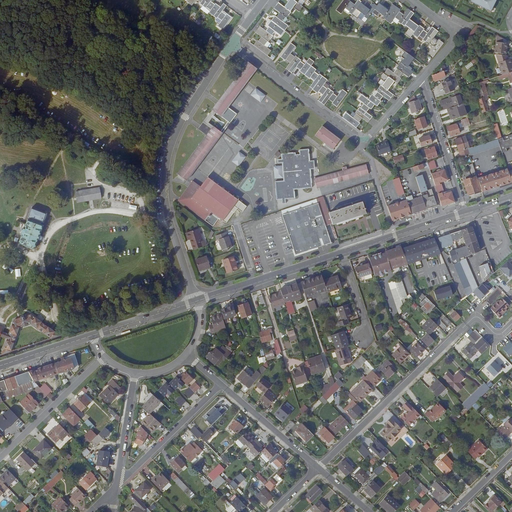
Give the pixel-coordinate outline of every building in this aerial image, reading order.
[(213,27),(218,30),(227,18),(219,11),(223,6),(220,4),(217,8),(212,4),(211,5),(207,2),(208,0),(184,0),(184,2),(188,5),(192,0),(196,3),(195,4),(198,7),(202,10),(203,9),(206,12),(205,14),(209,17),(213,20),(214,19),(217,22),(213,27)] [(254,31),(260,36),(253,45),(266,55),(270,50),(266,47),(263,45),(266,41),(267,42),(270,39),(272,36),(270,35),(274,31),(279,35),(283,30),(286,25),(281,21),(285,17),(286,18),(288,15),(290,12),(289,11),(292,7),(297,11),(301,6),(297,3),(300,0),(299,0),(287,0),(283,6),(277,2),(275,4),(273,7),(278,12),(275,16),(273,15),(270,20),(266,25),(267,26),(264,30),(258,25),(256,28),(254,31)] [(429,54),(434,58),(445,44),(441,40),(440,42),(435,38),(439,32),(436,30),(433,27),(429,33),(425,30),(426,29),(422,26),(420,27),(411,19),(416,14),(412,11),(409,9),(405,14),(400,11),(401,10),(397,7),(393,4),(389,10),(381,4),(379,7),(375,4),(371,10),(362,3),(363,2),(360,0),(359,0),(355,5),(350,1),(351,0),(345,0),(338,10),(343,14),(347,9),(351,12),(350,13),(353,15),(358,19),(363,13),(367,16),(366,17),(369,19),(373,14),(377,17),(379,14),(383,17),(382,18),(386,21),(390,24),(393,21),(395,18),(400,21),(399,22),(402,25),(404,27),(405,26),(410,30),(406,36),(411,40),(414,35),(419,39),(421,36),(424,39),(423,40),(427,43),(429,45),(430,44),(435,48),(429,54)] [(470,0),(470,2),(490,12),(495,0),(470,0)] [(470,36),(471,39),(481,27),(479,26),(470,36)] [(506,41),(506,40),(498,36),(498,43),(498,50),(500,51),(500,54),(507,56),(509,44),(505,43),(506,41)] [(291,54),(296,48),(291,44),(280,58),(285,61),(286,61),(289,64),(285,69),(292,74),(296,68),(299,71),(298,72),(309,80),(310,79),(313,82),(309,88),(317,94),(318,93),(322,97),(318,102),(324,106),(328,101),(332,103),(332,104),(336,108),(347,94),(342,91),(337,97),(333,94),(334,93),(328,88),(327,89),(323,86),(327,81),(319,74),(319,75),(315,72),(317,71),(311,66),(314,62),(309,58),(306,63),(304,65),(301,62),(302,61),(296,56),(294,57),(291,54)] [(347,114),(344,118),(357,129),(361,124),(360,124),(363,120),(368,124),(371,120),(374,117),(369,113),(371,109),(372,110),(376,106),(378,107),(382,102),(380,101),(383,97),(389,102),(391,99),(394,96),(388,92),(394,83),(397,85),(401,80),(400,79),(404,74),(410,79),(412,76),(414,73),(409,68),(416,59),(407,51),(403,56),(407,60),(403,64),(400,67),(398,70),(399,71),(395,76),(390,71),(385,76),(382,81),(386,85),(384,88),(382,87),(380,90),(377,93),(379,94),(376,98),(374,96),(370,101),(364,96),(360,100),(366,105),(363,109),(362,109),(360,111),(358,115),(355,120),(347,114)] [(511,74),(511,60),(510,61),(509,57),(498,56),(502,69),(504,77),(511,74)] [(229,117),(223,113),(226,109),(255,71),(245,63),(218,99),(215,104),(210,111),(214,114),(225,122),(229,117)] [(447,66),(441,70),(441,74),(449,71),(447,66)] [(449,73),(449,71),(441,74),(434,76),(436,81),(436,83),(442,81),(442,79),(449,77),(448,73),(449,73)] [(511,81),(511,74),(504,77),(500,78),(501,82),(510,79),(511,82),(511,81)] [(455,92),(452,82),(444,84),(447,94),(455,92)] [(250,95),(261,102),(266,95),(256,88),(250,95)] [(462,95),(449,100),(452,108),(455,107),(455,108),(465,105),(462,95)] [(420,101),(418,101),(416,96),(410,102),(411,104),(414,114),(424,111),(420,101)] [(487,101),(485,98),(480,99),(485,113),(490,111),(487,101)] [(452,108),(449,100),(441,102),(444,111),(452,108)] [(453,120),(469,115),(465,104),(465,105),(455,108),(449,110),(451,114),(453,120)] [(226,109),(223,113),(229,117),(231,119),(235,115),(226,109)] [(206,124),(214,114),(210,111),(202,120),(204,122),(206,124)] [(225,122),(217,132),(220,134),(231,119),(229,117),(225,122)] [(429,127),(426,117),(416,121),(420,130),(429,127)] [(206,132),(203,136),(175,175),(176,176),(183,182),(220,134),(217,132),(206,124),(204,122),(201,128),(206,132)] [(497,123),(493,125),(497,138),(502,136),(497,123)] [(461,134),(458,125),(449,127),(452,137),(461,134)] [(203,136),(206,132),(201,128),(198,126),(195,130),(203,136)] [(325,146),(333,137),(322,129),(315,137),(322,143),(325,146)] [(472,148),(467,135),(455,138),(462,157),(471,154),(469,149),(472,148)] [(511,135),(509,136),(510,139),(505,141),(504,138),(499,139),(501,145),(503,153),(509,151),(507,147),(511,146),(511,135)] [(433,143),(431,136),(421,139),(424,146),(433,143)] [(341,143),(333,137),(325,146),(333,152),(341,143)] [(469,149),(471,154),(471,155),(501,145),(499,139),(472,148),(469,149)] [(391,147),(390,144),(388,140),(385,141),(385,144),(378,146),(381,155),(392,152),(391,147)] [(439,157),(435,146),(426,150),(429,160),(439,157)] [(295,191),(311,190),(308,150),(298,151),(298,157),(294,158),(294,156),(289,156),(281,157),(283,183),(275,184),(276,202),(295,201),(295,191)] [(240,167),(246,156),(238,151),(232,162),(240,167)] [(403,154),(393,157),(395,164),(405,161),(403,154)] [(438,169),(435,161),(429,163),(430,167),(432,171),(438,169)] [(430,167),(429,163),(415,168),(416,172),(430,167)] [(342,174),(329,178),(332,186),(367,175),(364,167),(342,174)] [(433,173),(437,186),(441,185),(441,183),(448,181),(446,175),(447,175),(445,168),(440,169),(441,171),(433,173)] [(511,179),(509,170),(508,168),(495,172),(500,187),(511,182),(511,179)] [(495,188),(500,187),(495,172),(491,174),(495,188)] [(477,177),(473,178),(471,173),(467,175),(467,177),(464,178),(470,195),(481,191),(477,177)] [(423,174),(417,176),(422,192),(428,190),(423,174)] [(491,174),(478,178),(483,192),(495,188),(491,174)] [(394,178),(400,196),(406,195),(400,176),(394,178)] [(197,187),(189,182),(186,186),(177,196),(174,201),(206,226),(209,229),(215,221),(221,226),(234,211),(239,215),(244,209),(205,178),(197,187)] [(332,186),(329,178),(319,182),(313,184),(315,192),(332,186)] [(100,200),(98,189),(74,194),(76,204),(100,200)] [(438,205),(435,196),(433,190),(422,193),(424,199),(428,209),(438,205)] [(407,197),(408,201),(413,214),(428,209),(424,199),(422,193),(422,192),(418,193),(420,197),(414,199),(413,195),(407,197)] [(444,195),(444,193),(439,195),(443,207),(455,203),(453,197),(454,197),(453,192),(444,195)] [(334,224),(331,213),(325,196),(321,197),(313,200),(283,210),(285,215),(316,205),(315,204),(319,202),(320,204),(327,226),(334,224)] [(413,214),(408,201),(389,207),(394,221),(413,215),(413,214)] [(285,215),(298,254),(334,242),(332,236),(331,237),(327,226),(320,204),(319,202),(315,204),(316,205),(285,215)] [(369,214),(365,202),(331,213),(334,224),(335,225),(369,214)] [(33,251),(42,227),(39,226),(40,224),(42,225),(45,215),(30,209),(27,219),(28,219),(28,222),(26,221),(24,226),(18,240),(17,245),(33,251)] [(18,240),(24,226),(18,223),(12,238),(18,240)] [(473,228),(463,232),(465,237),(468,247),(472,255),(476,253),(479,252),(482,251),(473,228)] [(202,244),(198,232),(185,236),(188,243),(193,241),(196,251),(205,248),(203,244),(202,244)] [(463,232),(452,235),(460,259),(464,257),(472,255),(468,247),(459,250),(456,242),(462,240),(462,238),(465,237),(463,232)] [(232,247),(229,237),(226,238),(225,234),(216,236),(218,240),(220,240),(224,250),(232,247)] [(458,263),(461,262),(460,259),(452,235),(441,239),(444,248),(454,245),(454,247),(453,248),(455,252),(451,253),(454,261),(457,260),(458,263)] [(443,254),(436,239),(404,250),(404,251),(409,264),(410,265),(443,254)] [(393,270),(409,264),(404,251),(404,250),(403,247),(387,252),(388,254),(393,270)] [(393,270),(388,254),(372,259),(372,261),(375,269),(377,276),(377,277),(394,271),(393,270)] [(464,257),(460,259),(461,262),(462,262),(474,291),(479,287),(467,260),(466,260),(464,257)] [(209,269),(206,259),(195,262),(198,273),(209,269)] [(228,276),(239,272),(237,266),(235,267),(232,259),(224,261),(228,276)] [(511,263),(508,260),(500,268),(509,278),(511,274),(511,263)] [(486,280),(490,277),(496,272),(491,261),(480,265),(486,280)] [(469,296),(474,291),(462,262),(456,265),(469,296)] [(374,274),(371,265),(358,269),(361,279),(374,274)] [(309,298),(330,291),(326,281),(325,276),(304,283),(309,298)] [(344,289),(340,276),(326,281),(330,291),(330,293),(344,289)] [(397,281),(391,283),(402,315),(407,310),(403,300),(409,298),(403,279),(397,281)] [(299,284),(283,290),(283,292),(288,305),(291,316),(297,313),(293,301),(304,297),(299,284)] [(455,294),(451,285),(435,292),(439,300),(455,294)] [(274,310),(288,305),(283,292),(279,293),(280,295),(270,298),(274,310)] [(427,313),(435,305),(424,293),(421,297),(424,300),(422,302),(424,303),(422,304),(425,307),(423,308),(427,313)] [(497,304),(498,305),(493,309),(499,316),(503,312),(505,315),(509,311),(507,308),(511,305),(504,298),(501,302),(500,301),(497,304)] [(320,311),(317,301),(311,303),(314,313),(320,311)] [(250,304),(245,306),(244,304),(240,305),(244,319),(254,316),(250,304)] [(339,323),(341,328),(351,325),(350,320),(354,318),(350,305),(340,308),(344,321),(339,323)] [(238,316),(234,307),(223,310),(226,320),(230,319),(230,320),(234,318),(234,317),(238,316)] [(462,316),(457,310),(451,315),(457,321),(462,316)] [(223,314),(212,318),(215,325),(216,328),(212,329),(214,333),(228,328),(223,314)] [(10,323),(0,354),(0,355),(9,353),(17,330),(29,325),(47,340),(58,337),(30,315),(22,318),(21,317),(20,317),(19,319),(19,320),(10,323)] [(444,319),(450,325),(453,322),(446,315),(445,315),(437,323),(439,325),(445,331),(449,327),(442,321),(444,319)] [(437,323),(431,317),(422,326),(429,333),(433,329),(434,330),(439,325),(437,323)] [(403,319),(400,321),(408,330),(411,327),(403,319)] [(274,340),(271,330),(261,333),(262,338),(264,342),(264,343),(274,340)] [(293,342),(299,340),(296,331),(290,333),(293,342)] [(482,336),(478,331),(477,333),(475,331),(469,336),(471,339),(475,342),(479,339),(482,336)] [(340,350),(349,347),(351,347),(346,332),(335,336),(340,350)] [(429,346),(436,340),(430,334),(429,333),(422,339),(429,346)] [(469,345),(467,343),(461,348),(471,359),(477,353),(480,350),(483,353),(491,345),(484,337),(476,346),(474,344),(472,342),(469,345)] [(509,358),(511,354),(511,343),(510,341),(501,351),(509,358)] [(426,349),(418,342),(411,350),(418,357),(426,349)] [(228,358),(236,349),(229,346),(228,348),(224,345),(220,350),(217,348),(214,352),(213,352),(209,356),(213,359),(212,360),(216,364),(225,355),(228,358)] [(410,354),(402,345),(393,354),(401,362),(410,354)] [(349,360),(353,359),(349,347),(340,350),(337,352),(342,367),(351,364),(349,360)] [(277,354),(276,349),(266,352),(268,360),(276,358),(275,354),(277,354)] [(82,369),(78,355),(74,356),(78,370),(82,369)] [(224,360),(225,361),(228,358),(225,355),(216,364),(219,366),(224,360)] [(364,355),(355,364),(360,369),(369,360),(364,355)] [(58,364),(62,375),(78,370),(74,356),(64,359),(64,363),(58,364)] [(328,369),(323,356),(310,361),(314,374),(328,369)] [(384,365),(386,367),(382,370),(390,378),(396,371),(392,367),(394,364),(389,359),(384,365)] [(494,360),(482,371),(491,381),(503,370),(494,360)] [(43,380),(62,375),(58,364),(40,370),(40,371),(37,372),(36,371),(32,372),(36,382),(39,381),(39,379),(43,378),(43,380)] [(298,384),(310,380),(310,379),(312,378),(307,364),(305,365),(299,367),(300,369),(294,371),(298,384)] [(252,387),(268,369),(264,366),(260,371),(258,370),(252,377),(247,383),(252,387)] [(367,376),(376,385),(383,379),(374,370),(367,376)] [(237,377),(239,378),(246,385),(247,383),(252,377),(245,371),(244,372),(242,371),(237,377)] [(456,378),(451,372),(446,377),(452,382),(451,383),(456,389),(457,388),(461,392),(466,388),(462,384),(468,378),(462,372),(456,378)] [(36,382),(28,373),(0,382),(0,390),(5,402),(36,390),(41,388),(36,382)] [(196,381),(189,373),(183,379),(190,387),(196,381)] [(178,377),(171,384),(177,391),(181,387),(183,389),(187,386),(178,377)] [(109,382),(112,384),(118,391),(122,387),(113,378),(109,382)] [(325,395),(326,395),(331,389),(335,385),(337,383),(336,378),(331,379),(333,384),(327,386),(327,388),(323,389),(325,395)] [(439,397),(448,388),(438,378),(430,387),(439,397)] [(266,379),(259,386),(267,393),(273,386),(266,379)] [(283,382),(279,379),(274,384),(278,388),(283,382)] [(375,389),(365,379),(358,386),(367,395),(370,392),(371,393),(375,389)] [(389,382),(387,380),(380,386),(383,389),(389,382)] [(492,388),(493,388),(487,382),(464,405),(469,410),(474,406),(492,388)] [(167,383),(160,390),(166,397),(170,393),(172,395),(176,392),(167,383)] [(191,388),(197,394),(202,389),(197,383),(191,388)] [(430,387),(426,383),(418,391),(421,395),(430,387)] [(121,393),(118,391),(112,384),(101,394),(110,403),(121,393)] [(54,393),(47,385),(42,390),(49,397),(52,401),(55,398),(52,395),(54,393)] [(331,389),(335,394),(339,390),(335,385),(331,389)] [(361,401),(367,395),(358,386),(352,391),(361,401)] [(426,396),(429,392),(430,394),(436,399),(439,397),(430,387),(421,395),(424,398),(426,396)] [(42,390),(41,388),(36,390),(45,401),(49,397),(42,390)] [(191,388),(186,393),(192,399),(197,394),(191,388)] [(415,399),(418,396),(411,388),(408,391),(409,392),(407,394),(413,401),(415,399)] [(326,395),(330,399),(335,394),(331,389),(326,395)] [(274,396),(269,392),(262,400),(270,406),(278,397),(275,394),(274,396)] [(40,405),(31,395),(23,403),(32,413),(40,405)] [(87,396),(85,398),(83,396),(80,399),(81,401),(78,404),(85,412),(94,403),(87,396)] [(152,415),(164,404),(157,396),(145,408),(152,415)] [(183,396),(177,402),(183,407),(188,402),(183,396)] [(354,408),(358,404),(355,400),(347,409),(348,410),(352,406),(354,408)] [(421,414),(408,401),(404,405),(409,411),(402,417),(410,425),(421,414)] [(426,414),(435,423),(448,410),(440,402),(430,412),(429,411),(426,414)] [(294,411),(285,403),(284,405),(293,412),(294,411)] [(352,406),(348,410),(347,409),(345,410),(354,419),(364,409),(358,404),(354,408),(352,406)] [(284,405),(276,414),(285,421),(293,412),(284,405)] [(305,416),(311,410),(307,406),(302,410),(305,416)] [(214,427),(221,419),(231,411),(228,407),(222,413),(217,408),(208,416),(211,419),(209,421),(214,427)] [(77,426),(84,420),(73,408),(67,415),(77,426)] [(0,418),(0,427),(4,432),(12,425),(13,424),(14,425),(20,419),(12,410),(4,417),(3,416),(0,418)] [(449,417),(455,422),(458,419),(452,414),(449,417)] [(344,428),(350,422),(343,415),(331,427),(337,434),(344,427),(344,428)] [(163,425),(153,416),(150,418),(149,417),(146,421),(146,422),(144,424),(154,433),(158,429),(156,427),(158,425),(160,427),(163,425)] [(388,425),(397,434),(403,427),(392,417),(390,419),(392,421),(388,425)] [(498,430),(506,439),(511,432),(511,417),(505,423),(506,425),(502,429),(501,427),(498,430)] [(100,437),(103,434),(91,420),(87,423),(95,432),(100,437)] [(286,429),(290,432),(297,424),(294,421),(286,429)] [(239,435),(245,428),(240,423),(233,429),(239,435)] [(298,430),(309,441),(315,435),(305,423),(298,430)] [(330,443),(337,437),(324,424),(321,428),(324,430),(321,433),(324,436),(322,438),(325,441),(326,439),(330,443)] [(390,440),(397,434),(388,425),(386,426),(388,427),(382,433),(390,440)] [(60,445),(64,441),(65,442),(72,436),(63,426),(56,433),(55,432),(51,436),(60,445)] [(102,445),(113,434),(108,429),(103,434),(100,437),(94,443),(97,447),(100,444),(102,445)] [(203,438),(202,438),(194,429),(191,431),(200,441),(203,438)] [(216,435),(211,429),(202,438),(203,438),(207,443),(216,435)] [(148,434),(146,431),(142,430),(141,434),(140,434),(138,438),(139,439),(136,443),(143,446),(145,442),(147,443),(150,439),(147,437),(148,434)] [(93,443),(94,443),(100,437),(95,432),(88,438),(93,443)] [(248,433),(243,438),(241,440),(247,446),(249,445),(252,448),(259,441),(256,438),(254,440),(251,436),(248,433)] [(89,446),(93,443),(88,438),(85,441),(89,446)] [(468,449),(476,458),(479,456),(480,457),(483,453),(481,452),(487,446),(480,439),(472,448),(471,447),(468,449)] [(375,444),(372,447),(379,454),(383,458),(388,454),(384,450),(386,447),(379,440),(375,444)] [(44,458),(55,449),(47,441),(37,451),(44,458)] [(261,444),(259,441),(252,448),(254,451),(253,452),(259,458),(266,451),(260,445),(261,444)] [(182,452),(193,463),(198,458),(199,458),(202,455),(202,454),(205,452),(197,443),(194,446),(192,448),(190,446),(186,450),(186,449),(182,452)] [(362,444),(357,449),(368,462),(374,457),(362,444)] [(272,461),(279,455),(275,451),(272,454),(270,452),(274,449),(275,447),(273,445),(268,450),(269,451),(266,454),(272,461)] [(108,467),(110,453),(100,452),(98,466),(108,467)] [(24,463),(27,466),(34,460),(27,453),(20,459),(24,463)] [(263,457),(269,463),(272,461),(266,454),(263,457)] [(286,459),(285,460),(280,455),(273,462),(281,470),(289,462),(286,459)] [(448,456),(439,464),(441,466),(450,458),(448,456)] [(180,458),(175,463),(182,471),(187,466),(180,458)] [(448,473),(456,465),(450,458),(441,466),(448,473)] [(34,460),(27,466),(31,471),(39,463),(35,459),(34,460)] [(346,459),(339,465),(349,475),(355,468),(346,459)] [(173,465),(180,472),(182,471),(175,463),(173,465)] [(395,470),(390,464),(386,468),(392,473),(395,470)] [(379,475),(386,468),(383,465),(376,471),(379,475)] [(213,485),(222,476),(227,471),(223,466),(208,480),(209,481),(213,485)] [(370,476),(362,467),(356,473),(364,482),(370,476)] [(10,487),(19,479),(11,470),(2,478),(4,480),(10,487)] [(276,490),(275,489),(277,486),(278,487),(284,482),(280,478),(286,472),(285,470),(270,484),(267,487),(273,493),(276,490)] [(49,485),(53,489),(68,475),(65,473),(64,471),(54,480),(49,485)] [(413,477),(407,471),(399,478),(405,484),(413,477)] [(96,477),(97,476),(93,472),(82,483),(88,490),(98,480),(96,477)] [(162,491),(171,482),(163,473),(157,478),(156,478),(153,481),(162,491)] [(267,487),(270,484),(260,474),(258,477),(267,487)] [(218,490),(227,482),(222,476),(213,485),(216,488),(218,490)] [(236,491),(245,482),(240,477),(231,485),(236,491)] [(197,497),(179,479),(176,483),(193,500),(197,497)] [(10,487),(4,480),(0,484),(0,498),(11,488),(10,487)] [(376,483),(374,480),(365,489),(373,496),(381,488),(376,483)] [(431,491),(422,482),(420,484),(426,490),(428,493),(431,491)] [(153,490),(147,483),(135,494),(136,494),(142,501),(153,490)] [(45,489),(49,493),(53,489),(49,485),(45,489)] [(442,485),(433,493),(441,502),(449,493),(442,485)] [(308,498),(313,504),(324,494),(318,488),(308,498)] [(80,505),(88,497),(81,489),(72,496),(74,498),(71,500),(76,505),(79,503),(80,505)] [(274,499),(266,491),(260,497),(268,505),(274,499)] [(149,511),(151,510),(142,501),(136,494),(131,499),(137,505),(135,511),(149,511)] [(392,511),(395,511),(402,505),(389,494),(381,502),(392,511)] [(502,501),(496,495),(486,506),(492,511),(502,501)] [(424,502),(419,496),(413,502),(418,508),(424,502)] [(235,504),(233,505),(237,510),(238,511),(239,511),(242,511),(244,510),(247,511),(246,509),(248,507),(237,497),(233,501),(235,504)] [(259,499),(266,506),(268,505),(260,497),(259,499)] [(53,506),(55,507),(63,499),(61,498),(53,506)] [(59,511),(61,511),(66,508),(68,509),(70,507),(63,499),(55,507),(59,511)] [(435,511),(441,507),(434,499),(422,510),(424,511),(435,511)] [(24,502),(18,508),(21,511),(28,506),(24,502)] [(313,511),(330,511),(320,502),(312,510),(313,511)]
